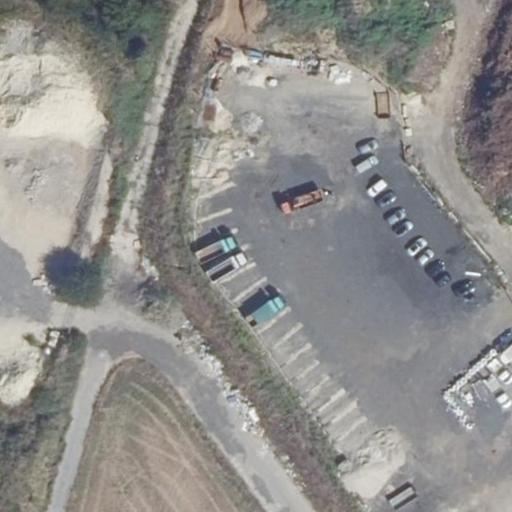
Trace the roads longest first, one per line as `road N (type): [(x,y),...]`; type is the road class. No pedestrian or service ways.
road 1 (track): [(128,332),(122,287),(197,0)]
road 2 (unclassified): [(105,344),(139,331),(163,346),(290,511)]
road 3 (residential): [(55,511),(105,344)]
